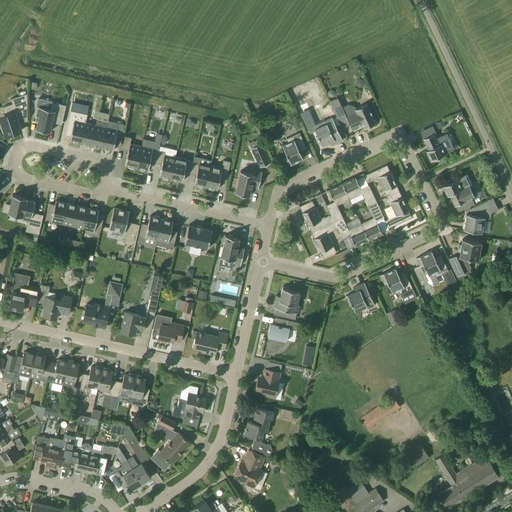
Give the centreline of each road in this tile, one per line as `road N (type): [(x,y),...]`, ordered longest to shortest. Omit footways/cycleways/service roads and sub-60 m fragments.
road 1 (residential): [(261,262),(340,276),(435,233),(439,217),(420,179)]
road 2 (residential): [(0,320),(235,375)]
road 3 (unclassified): [(511,193),(421,0)]
road 4 (residential): [(268,227),(284,184),(392,138),(420,179)]
road 5 (residential): [(105,188),(91,194),(21,179),(14,159),(31,146),(105,168)]
road 6 (residential): [(138,511),(194,478),(215,450),(235,375)]
road 7 (residential): [(268,227),(105,188)]
road 8 (residential): [(115,511),(91,494),(24,478),(0,481)]
